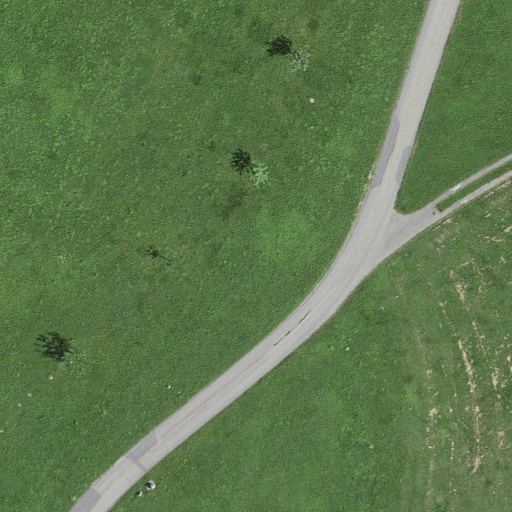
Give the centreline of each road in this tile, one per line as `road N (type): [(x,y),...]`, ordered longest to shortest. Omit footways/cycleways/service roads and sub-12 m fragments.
road 1 (unclassified): [(446,0),(363,250),(328,297),(87,511)]
road 2 (track): [(511,168),(363,250)]
